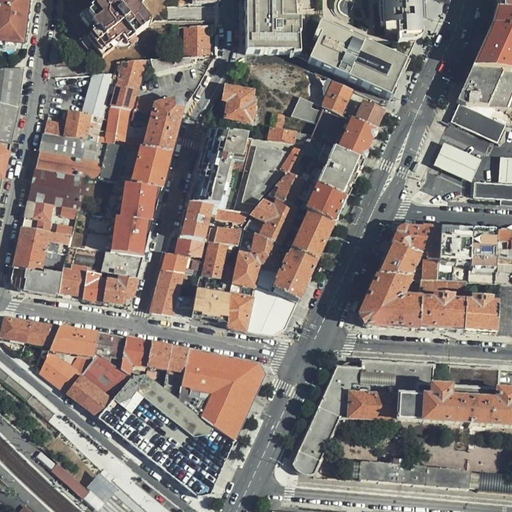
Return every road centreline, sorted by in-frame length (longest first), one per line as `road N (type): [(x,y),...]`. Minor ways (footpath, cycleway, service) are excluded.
road 1 (residential): [(226,0),(226,57),(192,117),(136,327)]
road 2 (residential): [(0,262),(38,90),(48,0)]
road 3 (residential): [(252,478),(288,492),(511,508)]
road 4 (residential): [(192,511),(0,357)]
road 5 (secondary): [(376,204),(463,0)]
road 6 (residential): [(511,353),(351,342),(311,347)]
road 7 (residential): [(136,327),(304,361)]
road 8 (secondary): [(311,347),(376,204)]
road 9 (residential): [(0,300),(136,327)]
road 10 (residential): [(376,204),(511,221)]
road 11 (secondary): [(252,478),(304,361)]
